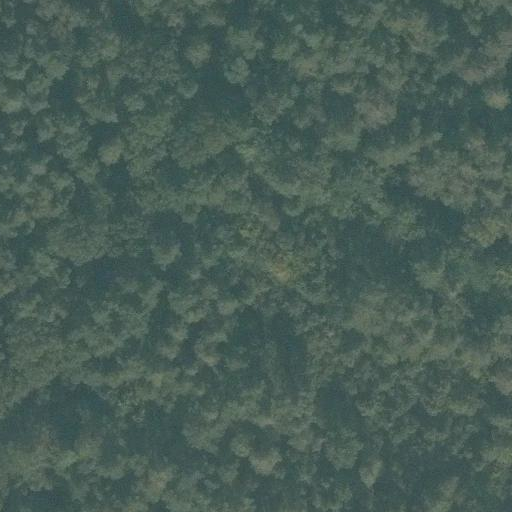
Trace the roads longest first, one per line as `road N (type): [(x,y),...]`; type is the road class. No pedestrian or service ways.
road 1 (track): [(0,433),(200,74)]
road 2 (track): [(511,245),(215,75),(200,74)]
